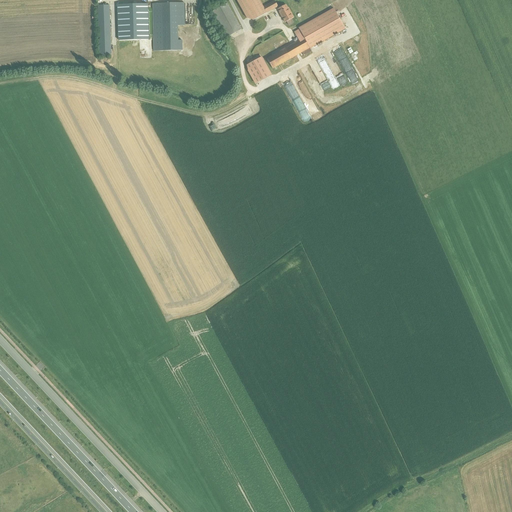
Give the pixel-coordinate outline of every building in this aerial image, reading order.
[(259,0),(238,0),(237,1),(247,18),(253,20),(267,13),(263,7),(259,0)] [(275,0),(263,7),(267,13),(278,7),(275,0)] [(185,26),(185,3),(153,4),(154,51),(183,50),(183,40),(178,40),(178,26),(185,26)] [(242,30),(227,3),(212,11),(227,38),(242,30)] [(150,40),(148,4),(117,5),(119,41),(150,40)] [(111,56),(110,5),(98,5),(99,56),(111,56)] [(278,9),(285,22),(286,22),(289,26),(294,23),(292,18),(293,18),(286,5),(278,9)] [(294,32),(299,40),(267,58),(273,69),(302,53),(304,56),(312,52),(310,49),(345,29),(334,8),(298,28),(299,29),(294,32)] [(262,57),(247,65),(248,70),(247,70),(255,84),(272,74),(262,57)] [(349,69),(341,73),(344,79),(352,75),(349,69)] [(317,90),(306,70),(301,72),(312,93),(317,90)] [(299,121),(316,111),(294,73),(286,78),(299,101),(291,106),(299,121)] [(317,85),(319,91),(328,88),(326,82),(317,85)] [(147,116),(155,118),(157,111),(149,109),(147,116)]
